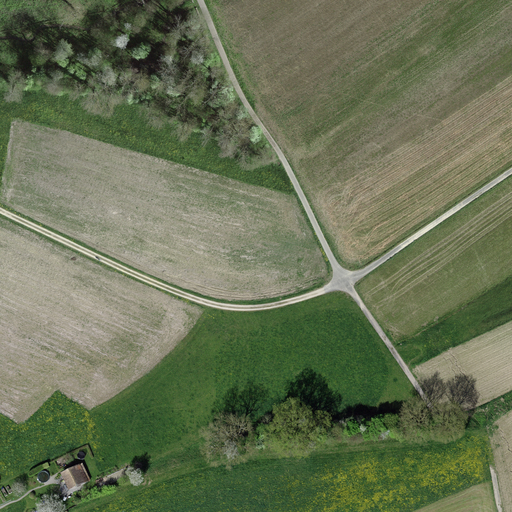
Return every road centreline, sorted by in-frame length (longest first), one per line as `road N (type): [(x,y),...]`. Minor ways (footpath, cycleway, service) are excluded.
road 1 (track): [(0,210),(201,302),(272,307),(348,281)]
road 2 (track): [(198,0),(253,120),(348,281)]
road 3 (track): [(511,170),(348,281)]
